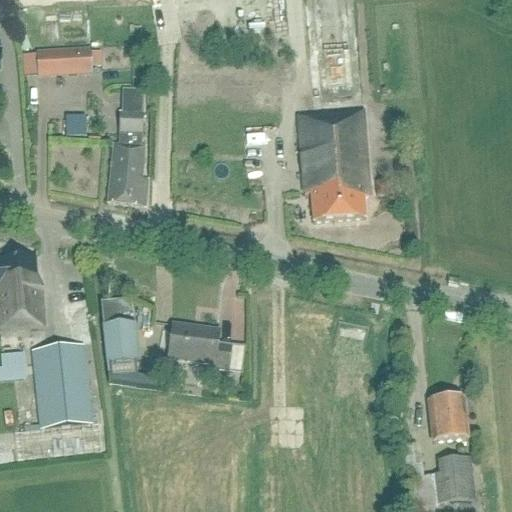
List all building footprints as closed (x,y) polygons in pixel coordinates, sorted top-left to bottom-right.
[(35,55),(36,82),(91,79),(91,71),(101,71),(100,56),(90,56),(90,52),(35,55)] [(117,149),(113,149),(107,206),(144,210),(147,184),(140,184),(143,152),(141,152),(143,106),(144,94),(141,94),(120,93),(119,99),(119,105),(117,149)] [(312,228),(364,223),(362,201),(369,200),(362,116),(297,121),(303,200),(309,199),(312,228)] [(385,185),(375,186),(376,200),(386,199),(385,185)] [(34,262),(0,264),(0,333),(43,330),(41,292),(35,280),(34,262)] [(104,322),(136,322),(135,301),(103,302),(104,322)] [(139,365),(135,327),(101,330),(105,369),(139,365)] [(217,336),(172,330),(168,363),(213,370),(212,373),(226,375),(229,350),(216,348),(217,336)] [(83,350),(31,355),(39,434),(91,430),(83,350)] [(161,376),(163,365),(148,363),(146,374),(161,376)] [(427,407),(432,448),(466,444),(462,403),(427,407)] [(472,511),(472,505),(474,505),(470,463),(438,466),(440,479),(431,480),(422,481),(421,469),(404,471),(409,511),(472,511)]
